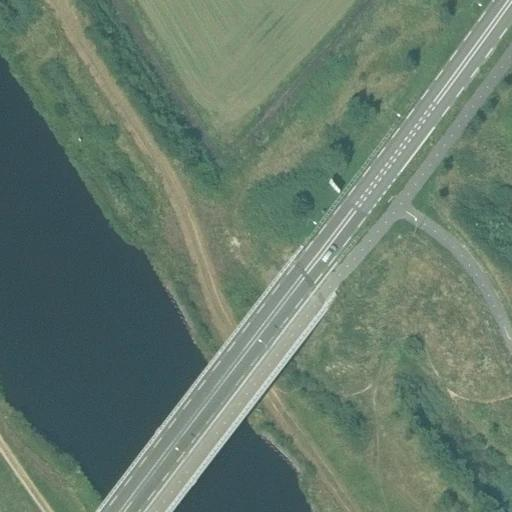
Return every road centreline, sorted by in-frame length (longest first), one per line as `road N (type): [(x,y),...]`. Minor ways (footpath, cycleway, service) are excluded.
road 1 (tertiary): [(122,511),(504,0)]
road 2 (track): [(276,393),(203,290),(189,213),(55,0)]
road 3 (track): [(360,511),(276,393)]
